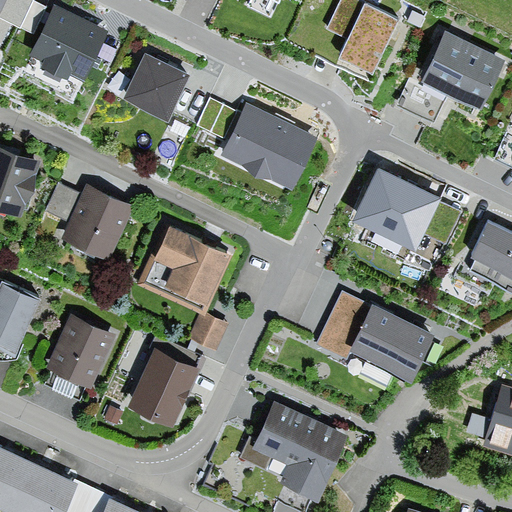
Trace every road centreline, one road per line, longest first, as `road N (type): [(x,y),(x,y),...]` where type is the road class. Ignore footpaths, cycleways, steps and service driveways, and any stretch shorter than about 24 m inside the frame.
road 1 (residential): [(0,400),(127,455),(154,461),(178,453),(206,431),(272,288),(295,258)]
road 2 (residential): [(295,258),(0,114)]
road 3 (residential): [(357,132),(325,99),(117,0)]
road 4 (residential): [(511,500),(393,460),(388,444),(409,404)]
road 5 (residential): [(357,132),(511,203)]
road 6 (residential): [(295,258),(357,132)]
road 7 (track): [(409,404),(428,382),(511,326)]
